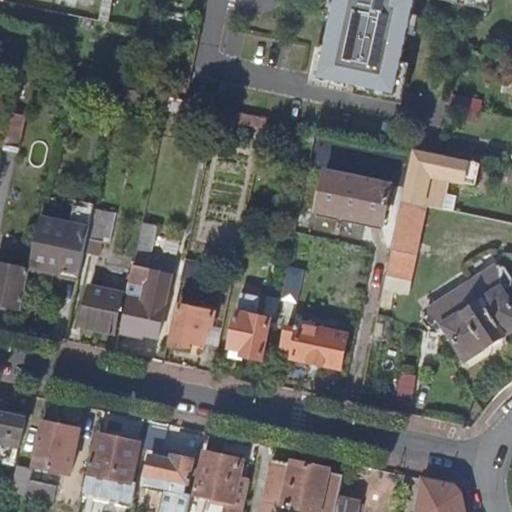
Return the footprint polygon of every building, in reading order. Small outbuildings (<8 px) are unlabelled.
[(394,96),(314,79),(330,0),(328,0),(310,87),(399,107),(408,66),(400,64),(394,96)] [(330,0),(314,79),(394,96),(400,64),(406,36),(411,17),(414,0),(428,0),(488,13),(490,0),(330,0)] [(418,19),(411,17),(406,36),(414,38),(418,19)] [(117,101),(119,89),(70,79),(68,90),(117,101)] [(166,111),(168,99),(119,89),(117,101),(166,111)] [(233,109),(231,119),(264,127),(267,117),(233,109)] [(17,154),(25,118),(10,115),(3,151),(17,154)] [(423,206),(429,177),(439,179),(479,188),(484,166),(439,157),(413,151),(402,201),(423,206)] [(382,226),(390,188),(326,173),(318,212),(382,226)] [(433,208),(439,179),(429,177),(423,206),(425,206),(433,208)] [(410,281),(425,206),(423,206),(402,201),(387,276),(410,281)] [(102,248),(109,218),(93,215),(90,227),(86,245),(102,248)] [(86,245),(90,227),(41,216),(30,270),(79,281),(86,245)] [(153,256),(159,224),(145,221),(138,253),(153,256)] [(511,327),(511,304),(503,290),(511,285),(511,279),(504,267),(499,266),(425,314),(424,321),(431,331),(438,333),(446,327),(466,358),(484,346),(485,347),(505,334),(504,332),(511,327)] [(0,307),(21,312),(29,273),(0,267),(0,307)] [(158,339),(164,308),(145,304),(151,271),(133,267),(126,300),(129,301),(122,334),(143,338),(143,336),(158,339)] [(115,334),(123,297),(88,290),(80,327),(115,334)] [(262,361),(271,322),(275,324),(280,300),(267,297),(262,319),(255,317),(259,298),(242,295),(229,349),(243,352),(242,356),(262,361)] [(211,332),(215,313),(180,306),(172,345),(192,349),(193,343),(205,346),(208,331),(211,332)] [(340,370),(348,335),(299,325),(299,326),(296,326),(296,329),(288,327),(283,349),(293,351),(292,360),(340,370)] [(0,443),(20,448),(26,420),(8,416),(9,411),(0,408),(0,443)] [(158,453),(164,425),(150,421),(144,450),(158,453)] [(70,475),(80,432),(43,423),(34,466),(70,475)] [(131,484),(139,444),(99,436),(91,475),(131,484)] [(239,481),(243,461),(205,453),(196,495),(211,498),(234,503),(239,481)] [(188,481),(192,461),(172,457),(171,462),(150,457),(144,487),(190,497),(194,482),(188,481)] [(336,511),(339,497),(344,475),(330,472),(330,469),(294,461),(293,465),(274,461),(263,511),(282,511),(285,502),(314,508),(313,511),(336,511)] [(30,481),(32,473),(17,470),(11,496),(26,500),(27,496),(30,481)] [(463,511),(463,510),(463,505),(462,502),(462,495),(458,489),(454,485),(423,479),(417,511),(463,511)] [(53,501),(56,487),(30,481),(27,496),(53,501)] [(243,511),(250,483),(239,481),(234,503),(211,498),(208,511),(213,511),(243,511)] [(356,511),(358,501),(339,497),(336,511),(356,511)]
